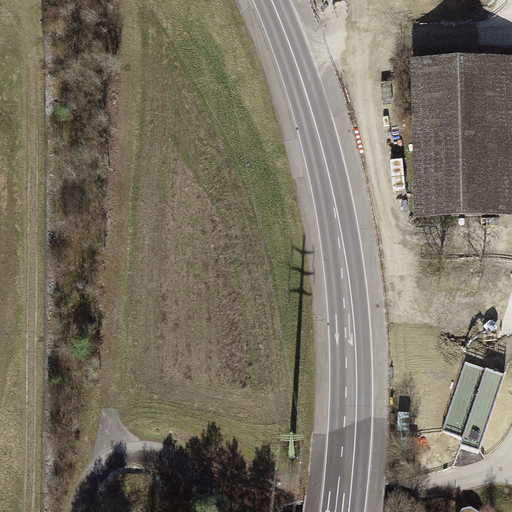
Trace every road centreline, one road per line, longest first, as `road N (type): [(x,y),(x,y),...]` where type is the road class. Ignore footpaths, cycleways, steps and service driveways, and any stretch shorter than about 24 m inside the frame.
road 1 (primary): [(344,511),(354,405),(349,266),(336,188),(272,0)]
road 2 (trunk): [(151,511),(155,0)]
road 3 (track): [(28,511),(36,20)]
road 4 (track): [(112,462),(134,0)]
